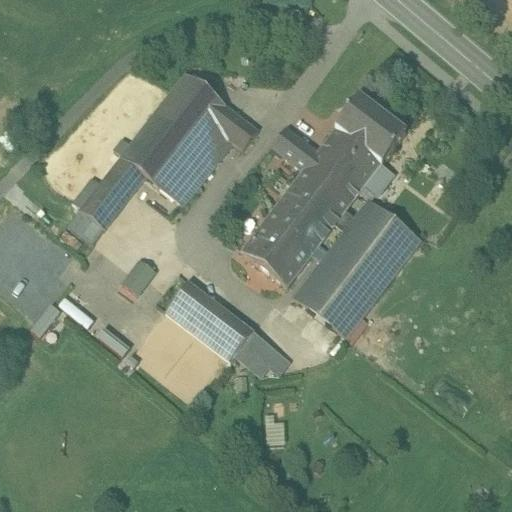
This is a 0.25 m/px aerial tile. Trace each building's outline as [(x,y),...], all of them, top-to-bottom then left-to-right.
[(184,78),(119,161),(144,180),(159,192),(181,164),(189,170),(210,143),(202,137),(209,128),(224,109),(184,78)] [(405,137),(358,101),(334,132),(335,133),(380,167),(381,168),(405,137)] [(257,135),(224,109),(209,128),(231,145),(242,154),(257,135)] [(210,143),(189,170),(181,164),(159,192),(182,210),(219,163),(218,162),(231,145),(209,128),(202,137),(210,143)] [(317,156),(285,132),(271,150),(303,175),(317,156)] [(303,175),(241,256),(286,290),(312,256),(318,248),(337,223),(341,218),(380,167),(335,133),(317,156),(303,175)] [(119,161),(78,213),(103,233),(144,180),(119,161)] [(321,263),(293,300),(346,341),(420,244),(367,203),(350,225),(346,231),(327,255),(321,263)] [(350,225),(341,218),(337,223),(346,231),(350,225)] [(21,223),(11,235),(26,248),(37,236),(21,223)] [(318,248),(312,256),(321,263),(327,255),(318,248)] [(137,268),(123,287),(137,297),(150,278),(137,268)] [(253,336),(186,285),(164,314),(231,364),(253,336)] [(81,330),(88,322),(61,298),(54,306),(81,330)] [(98,329),(91,339),(118,358),(125,349),(98,329)] [(266,446),(282,446),(281,424),(265,425),(266,446)]
